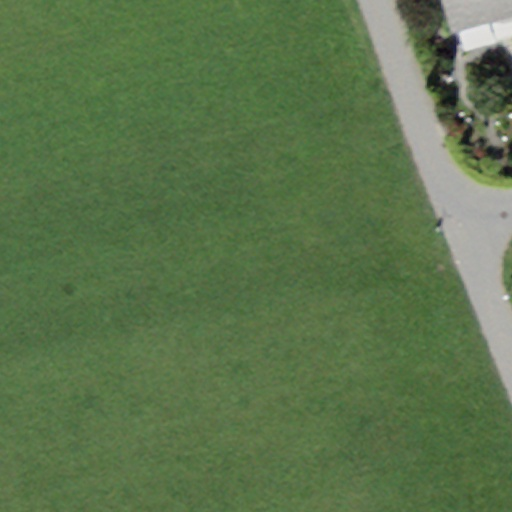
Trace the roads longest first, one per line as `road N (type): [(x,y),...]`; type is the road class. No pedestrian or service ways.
road 1 (residential): [(454,236),(386,0)]
road 2 (residential): [(454,236),(511,371)]
